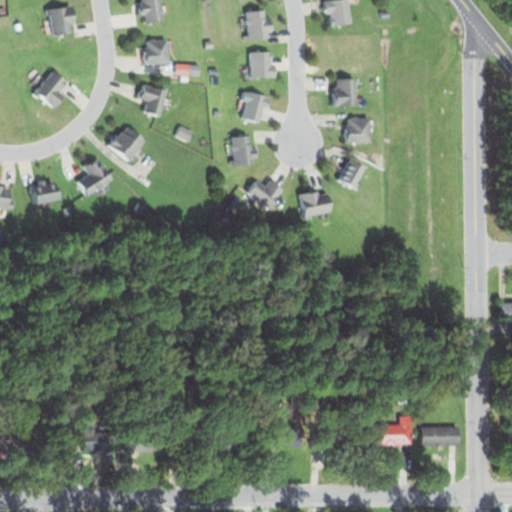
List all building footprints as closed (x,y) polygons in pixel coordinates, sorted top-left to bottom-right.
[(139,0),(140,1),(135,3),(137,15),(144,14),(144,23),(161,20),(158,0),(139,0)] [(321,0),(348,0),(352,22),(330,25),(329,14),(323,15),(321,0)] [(44,8),(48,35),(73,32),(69,5),(44,8)] [(244,9),(263,7),(264,16),(270,16),(271,30),(265,30),(266,38),(243,40),(242,35),(247,34),(244,9)] [(137,48),(139,65),(168,62),(166,38),(144,40),(145,48),(137,48)] [(248,52),(279,52),(279,57),(273,57),(272,77),(249,78),(248,52)] [(186,62),(184,75),(198,77),(200,64),(186,62)] [(30,90),(36,83),(31,79),(39,71),(45,76),(51,70),(63,82),(58,88),(64,94),(51,109),(30,90)] [(334,78),(355,77),(356,104),(331,104),(331,89),(334,89),(334,78)] [(141,84),(136,98),(147,102),(144,112),(159,116),(167,92),(141,84)] [(241,89),(269,97),(267,106),(262,105),(257,123),(241,118),(245,101),(239,99),(241,89)] [(213,115),(219,116),(221,109),(214,108),(213,115)] [(347,118),(371,118),(371,142),(341,143),(341,127),(347,127),(347,118)] [(101,143),(109,132),(118,138),(127,126),(145,139),(127,163),(101,143)] [(229,136),(249,134),(253,162),(230,165),(229,158),(232,158),(229,136)] [(197,140),(203,137),(206,141),(200,145),(197,140)] [(75,180),(85,196),(113,177),(98,154),(82,164),(88,172),(75,180)] [(346,156),(365,166),(353,188),(334,178),(346,156)] [(271,175),(286,185),(269,209),(244,191),(253,178),(263,185),(271,175)] [(141,180),(144,176),(151,181),(148,186),(141,180)] [(27,183),(30,204),(58,199),(55,179),(27,183)] [(0,186),(0,205),(10,207),(12,188),(0,186)] [(299,193),(304,217),(331,211),(326,187),(299,193)] [(135,201),(132,208),(143,213),(146,205),(135,201)] [(62,206),(70,204),(71,212),(63,214),(62,206)] [(511,301),(501,302),(501,323),(511,322),(511,301)] [(370,424),(370,443),(412,443),(412,424),(370,424)] [(320,427),(321,446),(356,444),(355,425),(320,427)] [(418,426),(419,444),(458,444),(458,425),(418,426)] [(0,429),(0,449),(33,449),(33,429),(0,429)] [(41,429),(41,448),(71,448),(71,430),(41,429)] [(175,432),(176,452),(212,451),(212,431),(175,432)] [(270,432),(270,450),(304,449),(303,431),(270,432)] [(84,432),(83,451),(112,451),(113,432),(84,432)] [(126,433),(127,451),(161,451),(160,432),(126,433)] [(222,434),(222,452),(259,451),(259,433),(222,434)]
